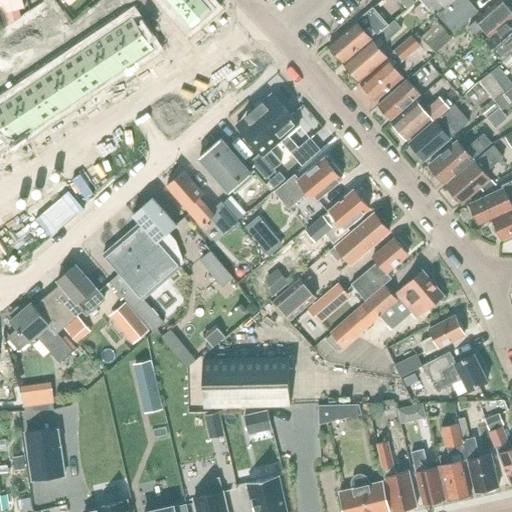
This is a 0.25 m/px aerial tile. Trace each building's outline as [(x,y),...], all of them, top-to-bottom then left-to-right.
[(22,0),(7,0),(0,2),(0,7),(2,14),(25,8),(22,0)] [(146,0),(138,0),(134,3),(139,9),(148,3),(146,0)] [(166,0),(178,14),(194,0),(166,0)] [(208,0),(194,0),(178,14),(191,28),(215,8),(208,0)] [(421,0),(436,16),(440,11),(431,0),(421,0)] [(431,0),(440,11),(445,7),(452,0),(431,0)] [(454,32),(478,11),(468,0),(454,0),(438,14),(454,32)] [(490,37),(511,17),(511,12),(501,0),(500,0),(476,21),(478,22),(472,28),(479,37),(485,31),(490,37)] [(107,6),(100,10),(107,20),(114,16),(107,6)] [(50,7),(44,12),(50,22),(57,17),(50,7)] [(344,63),(388,26),(373,8),(329,45),(344,63)] [(84,16),(78,20),(84,30),(91,26),(84,16)] [(134,16),(113,30),(135,62),(156,48),(134,16)] [(511,17),(474,51),(484,63),(492,71),(499,66),(505,60),(511,53),(511,17)] [(160,20),(150,26),(154,33),(164,26),(160,20)] [(396,35),(395,34),(402,28),(395,20),(388,26),(344,63),(359,80),(385,59),(386,57),(374,44),(379,39),(384,44),(396,35)] [(30,21),(24,25),(30,35),(37,31),(30,21)] [(429,44),(445,30),(438,22),(422,36),(429,44)] [(24,25),(17,29),(24,40),(30,35),(24,25)] [(164,26),(154,33),(159,40),(169,33),(164,26)] [(113,30),(93,43),(115,76),(135,62),(113,30)] [(393,69),(404,59),(421,45),(413,35),(396,50),(386,57),(385,59),(387,61),(362,83),(377,100),(402,78),(393,69)] [(93,43),(73,56),(95,89),(115,76),(93,43)] [(73,56),(53,70),(75,102),(95,89),(73,56)] [(502,111),(511,103),(511,83),(499,66),(492,71),(484,78),(481,81),(502,111)] [(390,121),(414,100),(422,93),(416,87),(428,77),(421,69),(411,77),(378,106),(390,121)] [(53,70),(33,83),(55,115),(75,102),(53,70)] [(33,83),(13,96),(35,129),(55,115),(33,83)] [(288,134),(291,132),(300,125),(273,94),(269,98),(255,104),(257,108),(255,110),(281,141),(303,166),(321,150),(311,138),(299,147),(288,134)] [(13,96),(0,104),(0,121),(14,143),(35,129),(13,96)] [(435,121),(450,108),(440,96),(423,111),(416,102),(392,123),(407,139),(432,118),(435,121)] [(499,108),(494,101),(482,109),(488,117),(499,108)] [(425,160),(460,130),(470,121),(455,104),(450,108),(435,121),(410,143),(425,160)] [(281,141),(255,110),(252,112),(249,109),(241,122),(237,125),(261,153),(251,161),(267,179),(276,171),(275,169),(279,165),(268,152),(281,141)] [(445,183),(472,160),(492,143),(484,134),(472,144),(463,149),(457,142),(429,165),(445,183)] [(230,194),(252,174),(222,139),(199,158),(230,194)] [(490,180),(486,174),(506,157),(495,146),(475,162),(447,186),(462,204),(490,180)] [(274,189),(281,196),(289,205),(302,193),(309,193),(315,201),(343,178),(326,158),(294,185),(288,177),(287,178),(276,188),(274,189)] [(222,202),(210,213),(198,199),(204,193),(185,171),(168,186),(202,226),(211,218),(226,235),(240,222),(238,220),(224,204),(222,202)] [(276,188),(287,178),(281,172),(270,182),(276,188)] [(511,180),(503,185),(504,189),(472,204),(481,224),(511,210),(511,180)] [(355,190),(307,231),(316,242),(340,222),(346,229),(370,208),(355,190)] [(232,197),(224,204),(238,220),(246,213),(232,197)] [(133,215),(140,222),(180,269),(185,265),(176,242),(169,233),(177,226),(153,198),(133,215)] [(511,211),(494,220),(504,240),(511,236),(511,211)] [(298,234),(314,221),(307,213),(291,227),(298,234)] [(352,264),(390,231),(375,214),(332,251),(339,260),(344,256),(352,264)] [(270,256),(283,245),(260,217),(247,228),(270,256)] [(180,269),(140,222),(131,230),(102,255),(119,274),(120,275),(111,282),(127,301),(153,332),(164,322),(144,300),(171,277),(180,269)] [(392,278),(388,273),(410,254),(397,239),(374,258),(378,262),(352,284),(367,301),(385,285),(392,278)] [(235,279),(213,252),(202,261),(224,288),(235,279)] [(61,285),(44,299),(51,308),(57,304),(60,306),(62,305),(74,318),(83,310),(88,316),(107,300),(96,288),(77,265),(77,264),(57,281),(61,285)] [(392,329),(412,312),(418,319),(446,296),(423,269),(394,294),(385,285),(367,301),(331,332),(333,334),(326,340),(337,352),(343,346),(344,348),(381,316),(392,329)] [(270,278),(274,298),(290,283),(279,270),(270,278)] [(301,281),(274,305),(292,325),(308,311),(319,300),(301,281)] [(316,319),(330,308),(348,292),(341,284),(323,299),(321,298),(319,300),(308,311),(316,319)] [(51,308),(44,299),(34,308),(30,304),(21,312),(17,307),(7,315),(11,320),(10,322),(17,330),(7,339),(18,352),(36,337),(59,364),(73,352),(52,329),(58,323),(62,328),(74,318),(62,305),(60,306),(57,304),(51,308)] [(125,304),(114,314),(137,341),(149,331),(125,304)] [(426,354),(465,335),(456,317),(428,331),(432,337),(420,343),(426,354)] [(216,325),(204,336),(214,347),(226,336),(216,325)] [(181,356),(189,366),(197,359),(189,350),(181,356)] [(457,365),(455,360),(450,352),(424,365),(437,391),(463,378),(471,392),(489,383),(475,356),(457,365)] [(395,365),(401,376),(423,366),(417,354),(395,365)] [(291,407),(291,406),(290,359),(204,361),(206,409),(291,407)] [(153,361),(135,365),(141,389),(158,385),(153,361)] [(416,372),(404,378),(408,386),(419,380),(416,372)] [(339,404),(319,405),(320,424),(340,419),(339,404)] [(384,410),(383,404),(371,407),(374,419),(380,417),(384,410)] [(411,407),(400,409),(403,423),(414,420),(411,407)] [(90,427),(102,423),(97,409),(85,413),(90,427)] [(269,412),(246,417),(250,435),(273,429),(269,412)] [(220,413),(205,416),(211,439),(225,436),(220,413)] [(492,431),(502,426),(504,425),(500,414),(487,420),(492,431)] [(476,438),(471,439),(469,434),(470,434),(466,417),(457,419),(458,423),(459,422),(468,459),(476,493),(500,487),(492,455),(474,460),(473,454),(480,453),(476,438)] [(464,460),(468,459),(459,422),(458,423),(443,427),(448,448),(452,465),(441,467),(448,500),(472,494),(464,460)] [(500,455),(511,450),(511,448),(502,426),(492,431),(490,432),(500,455)] [(58,429),(27,433),(33,480),(65,475),(58,429)] [(396,475),(394,467),(395,466),(389,441),(378,443),(383,468),(384,468),(394,511),(397,511),(418,507),(409,472),(396,475)] [(425,450),(413,453),(425,505),(447,500),(439,468),(429,470),(428,464),(425,450)] [(511,481),(511,450),(500,455),(511,481)] [(15,471),(25,469),(23,456),(13,458),(15,471)] [(254,511),(287,511),(279,475),(248,482),(254,511)] [(368,511),(360,475),(359,475),(357,476),(355,479),(353,482),(354,485),(354,488),(341,491),(345,511),(368,511)] [(390,511),(384,482),(384,481),(370,484),(369,481),(368,478),(365,476),(363,475),(360,475),(368,511),(390,511)] [(228,511),(224,492),(221,478),(208,481),(212,495),(195,498),(197,511),(228,511)] [(37,511),(36,511),(35,505),(33,506),(31,498),(22,500),(24,511),(37,511)] [(96,510),(89,511),(129,511),(128,502),(96,509),(96,510)]
